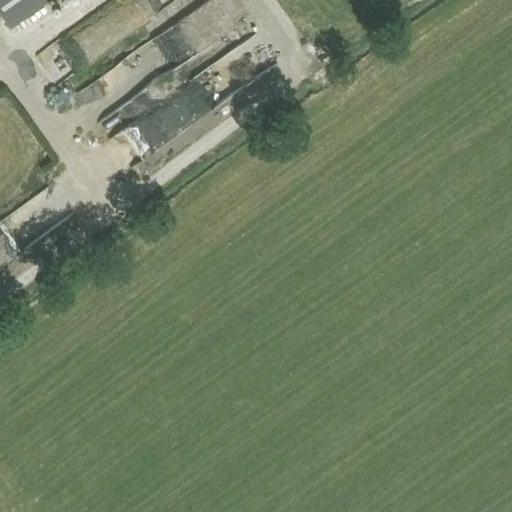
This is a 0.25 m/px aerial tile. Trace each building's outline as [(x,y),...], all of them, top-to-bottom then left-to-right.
[(44,0),(0,0),(0,6),(12,23),(44,0)] [(151,0),(125,0),(74,39),(93,64),(161,13),(151,0)] [(194,117),(220,111),(213,83),(188,89),(194,117)] [(118,124),(138,117),(134,105),(113,113),(118,124)] [(149,157),(183,133),(162,105),(129,129),(149,157)]
